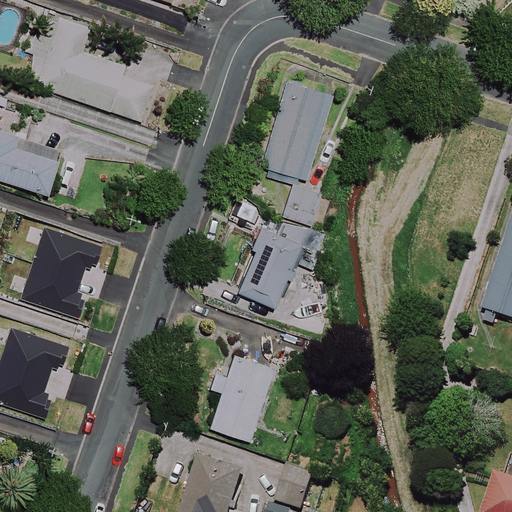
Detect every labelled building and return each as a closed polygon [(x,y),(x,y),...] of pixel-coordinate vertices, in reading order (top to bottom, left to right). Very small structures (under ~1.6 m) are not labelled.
[(22,17),(5,11),(0,24),(0,44),(11,49),(22,17)] [(90,28),(60,18),(54,36),(37,30),(32,46),(20,81),(140,122),(152,86),(121,76),(124,67),(82,52),(90,28)] [(269,171),(267,178),(294,186),(296,180),(306,183),(333,96),(287,82),(260,169),(269,171)] [(0,91),(0,137),(60,156),(74,112),(1,89),(0,91)] [(291,186),(281,217),(309,226),(319,195),(291,186)] [(111,214),(42,191),(18,266),(87,289),(111,214)] [(511,219),(482,309),(511,318),(511,219)] [(291,281),(295,271),(290,269),(298,249),(318,250),(318,231),(261,220),(250,249),(255,251),(239,292),(274,307),(286,279),(291,281)] [(80,309),(18,290),(0,348),(0,363),(57,381),(80,309)] [(273,368),(233,355),(226,377),(214,373),(209,389),(222,393),(210,428),(249,441),(273,368)] [(179,511),(229,511),(243,470),(198,456),(179,511)] [(312,474),(287,466),(275,501),(300,509),(312,474)] [(511,511),(511,477),(494,472),(480,511),(511,511)]
